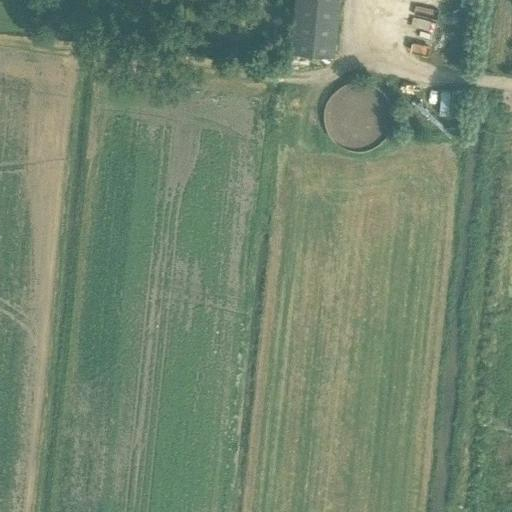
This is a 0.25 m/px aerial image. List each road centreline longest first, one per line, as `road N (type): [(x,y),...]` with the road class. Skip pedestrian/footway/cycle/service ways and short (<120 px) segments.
road 1 (track): [(344,66),(303,76),(0,43)]
road 2 (track): [(511,85),(344,66),(349,0)]
